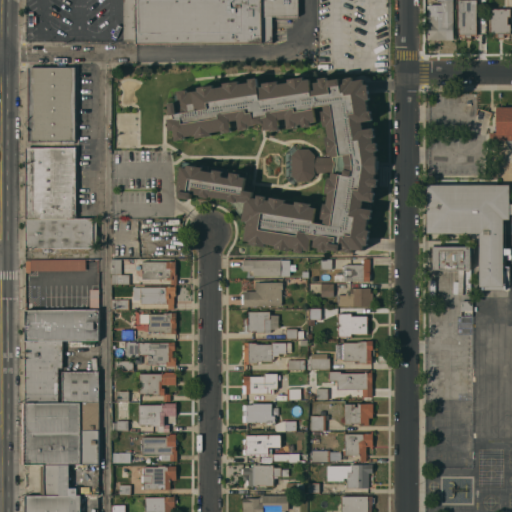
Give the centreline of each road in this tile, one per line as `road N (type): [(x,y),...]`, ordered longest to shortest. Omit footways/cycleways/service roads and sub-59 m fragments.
road 1 (residential): [(405,0),(405,511)]
road 2 (residential): [(209,230),(209,511)]
